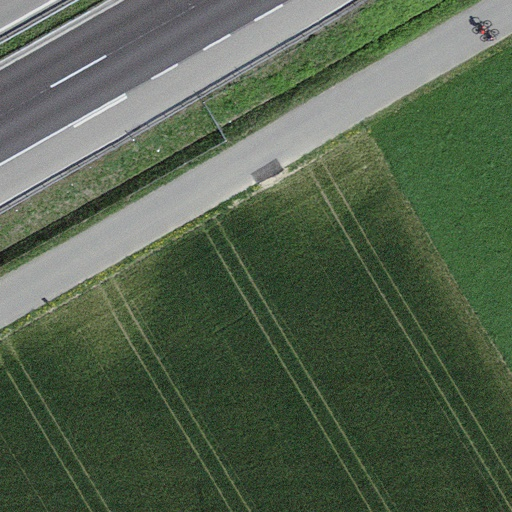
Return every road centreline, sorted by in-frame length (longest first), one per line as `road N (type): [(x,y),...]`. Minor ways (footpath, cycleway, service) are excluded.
road 1 (unclassified): [(0,436),(511,157)]
road 2 (motorway): [(0,114),(203,0)]
